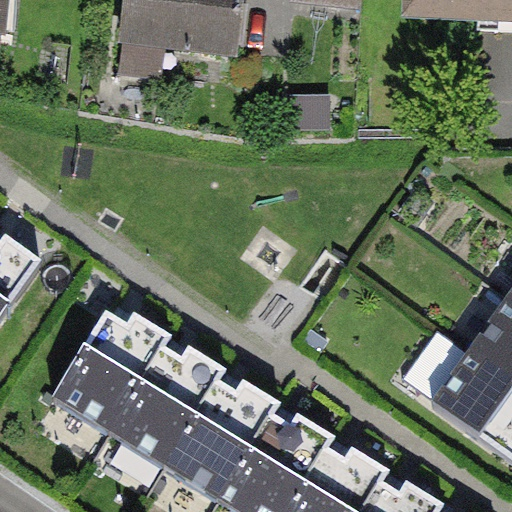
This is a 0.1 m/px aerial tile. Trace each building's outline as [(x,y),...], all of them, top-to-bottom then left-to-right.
[(36,0),(0,0),(0,38),(32,42),(36,0)] [(275,0),(150,0),(147,58),(272,65),(275,0)] [(0,321),(43,261),(0,230),(0,321)] [(238,511),(457,511),(116,302),(56,399),(238,511)] [(511,302),(436,406),(511,461),(511,302)]
